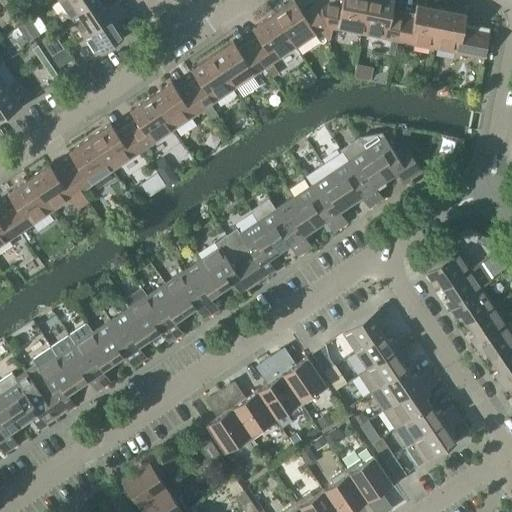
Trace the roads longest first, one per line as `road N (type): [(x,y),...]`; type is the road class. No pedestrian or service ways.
road 1 (residential): [(9,511),(373,256)]
road 2 (residential): [(511,446),(373,256)]
road 3 (residential): [(0,165),(177,45)]
road 4 (residential): [(373,256),(492,194)]
road 5 (residential): [(492,194),(511,75)]
